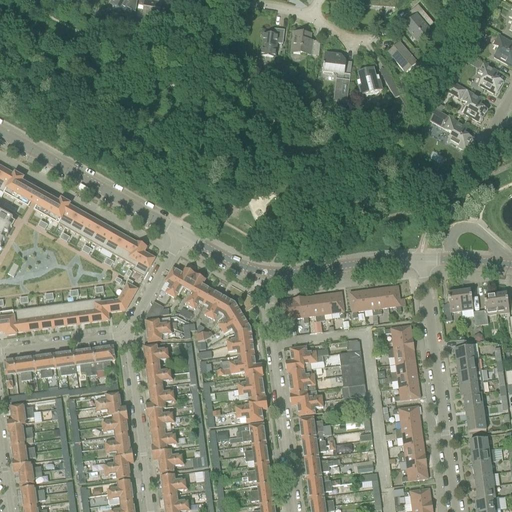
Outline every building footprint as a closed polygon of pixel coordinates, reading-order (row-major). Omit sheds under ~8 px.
[(109,0),(109,5),(124,14),(127,9),(135,13),(137,0),(109,0)] [(139,0),(139,4),(138,7),(144,8),(143,12),(138,11),(136,23),(147,25),(149,17),(151,18),(150,21),(162,23),(166,4),(154,2),(154,3),(151,3),(151,0),(139,0)] [(417,7),(415,9),(407,15),(413,22),(411,24),(410,23),(404,28),(419,45),(432,35),(427,30),(433,25),(417,7)] [(264,35),(263,45),(261,57),(275,59),(277,45),(283,46),(284,32),(274,30),(273,36),(264,35)] [(294,34),(292,44),(291,54),(318,58),(320,43),(305,42),(306,35),(294,34)] [(493,59),(502,64),(511,69),(511,66),(511,51),(511,48),(511,44),(498,36),(493,46),(498,49),(493,59)] [(399,44),(387,54),(394,62),(405,75),(413,69),(417,73),(421,70),(421,69),(425,66),(411,50),(407,53),(406,52),(399,44)] [(323,65),(322,74),(333,75),(334,73),(337,75),(336,77),(336,81),(333,102),(347,104),(349,82),(350,74),(352,64),(344,63),(343,63),(342,64),(339,63),(340,61),(340,57),(324,55),(323,65)] [(478,87),(487,92),(495,97),(503,83),(495,79),(498,73),(483,64),(477,74),(483,77),(478,87)] [(377,94),(378,93),(382,92),(378,77),(375,78),(373,70),(358,74),(360,82),(357,83),(360,97),(364,96),(364,97),(366,97),(367,97),(369,97),(371,97),(372,96),(374,96),(375,95),(377,94)] [(392,80),(385,84),(395,99),(401,96),(392,80)] [(451,83),(445,94),(460,102),(461,100),(463,101),(467,92),(451,83)] [(462,115),(471,120),(480,125),(487,111),(480,107),(483,101),(467,92),(462,102),(467,105),(462,115)] [(435,111),(429,122),(451,135),(446,143),(464,153),(472,139),(464,135),(467,129),(440,114),(435,111)] [(2,169),(0,173),(0,193),(3,195),(13,175),(2,169)] [(13,175),(3,195),(14,201),(24,184),(21,182),(23,179),(14,174),(13,175)] [(242,192),(249,196),(256,183),(249,179),(242,192)] [(24,184),(14,201),(28,209),(30,204),(33,205),(36,207),(33,212),(47,219),(56,202),(43,194),(40,193),(37,191),(24,184)] [(56,202),(47,219),(58,226),(69,206),(69,205),(61,200),(59,203),(56,202)] [(69,206),(58,226),(69,232),(80,212),(69,206)] [(0,248),(4,241),(1,239),(4,234),(7,235),(11,228),(9,226),(12,220),(0,212),(0,248)] [(90,219),(80,212),(69,232),(80,238),(90,219)] [(101,225),(90,219),(80,238),(91,244),(101,225)] [(101,250),(112,231),(101,225),(91,244),(101,250)] [(112,256),(123,237),(112,231),(101,250),(112,256)] [(123,237),(112,256),(123,262),(134,243),(123,237)] [(134,243),(123,262),(134,268),(143,253),(146,248),(137,243),(137,244),(134,243)] [(144,279),(154,260),(143,253),(134,268),(132,272),(144,279)] [(13,265),(7,275),(13,278),(18,268),(13,265)] [(165,294),(169,297),(181,274),(172,269),(164,284),(169,286),(165,294)] [(181,288),(186,291),(195,275),(185,270),(182,275),(181,274),(169,297),(174,300),(181,288)] [(184,305),(189,308),(201,286),(204,280),(195,275),(186,291),(191,293),(184,305)] [(125,312),(137,291),(127,285),(117,301),(125,312)] [(192,303),(189,308),(194,311),(199,303),(203,305),(211,291),(204,287),(202,286),(201,286),(192,303)] [(397,288),(385,289),(388,309),(395,308),(396,314),(401,314),(400,308),(399,301),(397,288)] [(385,289),(373,291),(377,317),(381,316),(380,310),(388,309),(385,289)] [(204,316),(209,319),(221,296),(211,291),(203,305),(208,308),(204,316)] [(373,291),(361,293),(364,313),(371,312),(372,317),(377,317),(373,291)] [(470,291),(459,293),(461,313),(462,320),(473,318),(473,314),(472,311),(473,311),(471,301),(470,291)] [(364,313),(361,293),(349,294),(353,320),(357,320),(356,314),(364,313)] [(461,313),(459,293),(447,294),(449,309),(443,310),(445,323),(451,323),(450,314),(461,313)] [(341,294),(329,296),(331,316),(339,315),(339,321),(344,320),(341,294)] [(506,294),(495,296),(497,316),(509,314),(506,294)] [(218,314),(221,317),(234,304),(221,296),(209,319),(214,322),(218,314)] [(329,296),(317,298),(320,323),(324,323),(324,317),(331,316),(329,296)] [(485,312),(479,313),(481,327),(483,340),(491,339),(489,326),(498,324),(497,316),(495,296),(483,298),(485,312)] [(305,298),(293,300),(295,320),(303,320),(303,326),(308,325),(307,319),(305,298)] [(305,298),(307,319),(315,318),(315,324),(317,324),(319,323),(320,323),(317,298),(305,299),(305,298)] [(295,320),(293,300),(292,300),(292,301),(280,302),(281,309),(284,328),(289,327),(288,322),(295,320)] [(103,323),(100,304),(100,301),(88,302),(90,324),(103,323)] [(125,312),(117,301),(100,304),(103,323),(108,322),(107,315),(125,312)] [(90,324),(88,302),(75,304),(78,326),(90,324)] [(78,326),(75,304),(63,306),(66,328),(78,326)] [(153,304),(144,319),(144,320),(157,318),(158,318),(161,311),(162,309),(153,304)] [(225,321),(218,325),(219,328),(220,330),(221,331),(242,316),(234,304),(221,317),(225,321)] [(66,328),(63,306),(50,307),(53,329),(66,328)] [(53,329),(50,307),(38,309),(41,331),(53,329)] [(41,331),(38,309),(25,311),(28,333),(41,331)] [(28,333),(25,311),(13,313),(16,334),(28,333)] [(1,314),(3,334),(5,333),(6,337),(16,336),(16,334),(13,313),(1,314)] [(481,327),(479,313),(473,314),(473,318),(475,328),(481,327)] [(242,316),(221,331),(222,332),(224,335),(231,330),(233,336),(250,329),(250,328),(242,316)] [(144,322),(146,333),(171,330),(170,324),(159,326),(159,320),(144,322)] [(313,324),(314,335),(320,334),(321,334),(320,326),(320,325),(320,323),(319,323),(317,324),(315,324),(313,324)] [(391,335),(392,342),(412,340),(412,339),(410,328),(384,331),(385,336),(391,335)] [(226,342),(227,348),(252,344),(250,329),(233,336),(235,341),(226,342)] [(171,330),(146,333),(147,344),(161,342),(161,336),(171,335),(171,330)] [(197,336),(196,336),(197,342),(197,344),(205,342),(208,341),(213,337),(210,334),(207,334),(202,335),(197,336)] [(387,351),(387,355),(414,352),(412,340),(392,342),(393,350),(387,351)] [(348,345),(346,346),(347,355),(356,354),(360,353),(359,344),(356,342),(348,343),(348,345)] [(204,343),(197,344),(198,352),(205,351),(204,343)] [(454,350),(456,363),(473,360),(471,344),(456,343),(457,350),(454,350)] [(236,352),(237,358),(254,356),(252,344),(227,348),(228,353),(236,352)] [(143,348),(144,359),(169,355),(168,350),(157,351),(157,346),(143,348)] [(112,348),(102,349),(105,371),(106,372),(111,371),(111,370),(110,362),(114,362),(112,348)] [(102,349),(93,350),(95,364),(96,373),(106,372),(105,371),(102,349)] [(306,349),(289,351),(291,360),(291,362),(316,359),(315,353),(306,354),(306,349)] [(93,350),(82,352),(85,374),(86,378),(96,377),(96,376),(96,373),(95,364),(93,350)] [(82,352),(73,353),(75,367),(79,366),(81,375),(85,374),(82,352)] [(394,359),(395,366),(415,364),(413,353),(414,352),(387,355),(388,360),(394,359)] [(73,353),(63,354),(66,377),(76,376),(75,367),(73,353)] [(210,353),(199,355),(199,361),(211,359),(210,353)] [(343,356),(338,356),(340,368),(355,366),(356,366),(361,365),(361,364),(360,353),(356,354),(347,355),(343,356)] [(63,354),(53,356),(55,370),(59,369),(61,378),(66,377),(63,354)] [(144,359),(145,369),(160,367),(159,362),(169,360),(169,355),(144,359)] [(53,356),(43,357),(46,379),(46,380),(51,379),(50,370),(55,370),(53,356)] [(229,364),(230,370),(255,366),(254,356),(237,358),(238,363),(229,364)] [(43,357),(33,358),(35,372),(40,372),(41,380),(46,380),(46,379),(43,357)] [(33,358),(23,360),(26,382),(31,382),(31,381),(30,373),(35,372),(33,358)] [(291,362),(285,363),(286,374),(287,374),(304,372),(311,371),(310,365),(316,364),(322,363),(321,358),(316,359),(291,362)] [(23,360),(13,361),(15,375),(20,375),(21,383),(26,382),(23,360)] [(456,363),(457,375),(480,372),(479,360),(473,360),(456,363)] [(15,375),(13,361),(3,362),(7,390),(12,389),(11,376),(15,375)] [(390,375),(391,379),(416,376),(415,364),(395,366),(396,374),(390,375)] [(355,366),(340,368),(341,378),(357,376),(363,375),(361,365),(356,366),(355,366)] [(244,374),(245,379),(263,377),(261,366),(255,366),(230,370),(230,376),(244,374)] [(145,369),(147,380),(171,376),(171,371),(160,372),(160,367),(145,369)] [(304,372),(287,374),(289,385),(314,382),(313,376),(311,376),(311,371),(304,372)] [(457,375),(459,387),(482,383),(481,372),(480,372),(457,375)] [(357,376),(341,378),(342,389),(359,387),(364,386),(363,375),(357,376)] [(147,380),(148,390),(162,388),(162,383),(172,382),(171,376),(147,380)] [(397,383),(398,390),(418,388),(416,376),(391,379),(391,384),(397,383)] [(237,386),(238,392),(263,388),(262,378),(263,378),(263,377),(245,379),(246,384),(237,386)] [(314,382),(289,385),(290,395),(290,396),(307,394),(315,393),(315,387),(314,382)] [(482,383),(459,387),(460,398),(481,396),(484,395),(482,383)] [(342,389),(341,389),(342,400),(360,398),(366,397),(364,386),(359,387),(342,389)] [(148,390),(150,401),(174,398),(174,392),(163,393),(162,388),(148,390)] [(263,388),(238,392),(238,397),(247,395),(248,399),(248,401),(248,402),(266,399),(264,399),(263,388)] [(418,388),(398,390),(399,398),(393,399),(394,403),(420,400),(418,388)] [(290,396),(289,396),(291,408),(297,407),(321,403),(321,398),(317,398),(316,398),(315,393),(307,394),(290,396)] [(95,402),(96,408),(120,405),(119,394),(105,396),(105,401),(95,402)] [(463,399),(464,410),(482,408),(481,396),(460,398),(460,399),(463,399)] [(145,405),(146,412),(165,410),(165,404),(175,403),(174,398),(150,401),(150,404),(145,405)] [(241,407),(235,408),(236,415),(261,411),(267,410),(266,399),(248,402),(249,406),(241,407)] [(322,408),(321,403),(297,407),(298,418),(315,416),(314,410),(322,408)] [(19,405),(9,407),(10,417),(33,414),(32,408),(24,410),(23,405),(19,405)] [(108,417),(111,417),(126,415),(125,407),(121,408),(120,405),(96,408),(96,413),(107,412),(108,417)] [(399,416),(400,423),(419,421),(418,408),(392,412),(393,417),(399,416)] [(464,410),(466,422),(484,420),(482,408),(464,410)] [(56,411),(50,412),(52,422),(57,421),(63,420),(62,410),(56,411)] [(148,420),(149,423),(174,419),(173,414),(162,415),(162,410),(165,410),(146,412),(147,420),(148,420)] [(261,411),(236,415),(236,420),(245,418),(246,425),(262,423),(261,411)] [(6,421),(7,427),(22,425),(26,425),(25,420),(34,419),(33,414),(10,417),(11,421),(6,421)] [(102,423),(102,429),(127,425),(126,422),(127,422),(126,415),(111,417),(112,422),(102,423)] [(149,423),(150,433),(164,431),(164,426),(174,424),(174,419),(149,423)] [(299,421),(300,431),(322,428),(322,423),(313,424),(313,419),(299,421)] [(484,420),(466,422),(468,434),(486,432),(484,420)] [(395,436),(421,432),(419,421),(400,423),(401,431),(395,431),(395,436)] [(9,434),(9,437),(32,434),(31,429),(23,430),(22,426),(26,425),(7,427),(8,434),(9,434)] [(114,432),(114,438),(128,436),(127,425),(102,429),(103,434),(114,432)] [(241,433),(242,439),(264,436),(263,425),(249,427),(249,432),(241,433)] [(321,433),(322,438),(331,437),(330,427),(322,428),(323,433),(321,433)] [(300,431),(301,441),(322,438),(321,433),(323,433),(322,428),(300,431)] [(150,433),(152,444),(176,440),(176,435),(165,436),(164,431),(150,433)] [(216,441),(227,440),(226,434),(220,435),(220,432),(215,433),(216,441)] [(402,440),(403,447),(423,444),(421,432),(395,436),(396,439),(396,440),(402,440)] [(9,437),(11,447),(25,445),(33,444),(32,434),(9,437)] [(104,445),(105,450),(130,447),(128,436),(114,438),(115,443),(104,445)] [(251,443),(251,448),(266,446),(264,436),(242,439),(236,439),(237,445),(251,443)] [(301,441),(303,451),(325,448),(324,442),(322,443),(322,438),(301,441)] [(152,447),(151,447),(152,454),(171,452),(172,451),(171,446),(177,446),(176,440),(152,444),(152,447)] [(469,442),(470,455),(488,452),(487,440),(469,442)] [(398,455),(398,460),(425,456),(424,456),(423,444),(403,447),(404,454),(398,455)] [(11,447),(12,457),(35,454),(34,449),(25,450),(25,445),(11,447)] [(252,452),(244,453),(245,459),(267,456),(266,446),(251,448),(252,452)] [(113,459),(132,457),(131,450),(130,450),(130,447),(105,450),(106,455),(117,454),(117,459),(113,459)] [(325,448),(303,451),(304,461),(318,459),(318,454),(326,453),(325,448)] [(158,461),(158,464),(183,461),(182,456),(172,458),(171,452),(152,454),(153,462),(158,461)] [(470,455),(472,466),(490,464),(494,463),(493,452),(488,452),(470,455)] [(13,461),(11,461),(12,467),(28,465),(27,465),(27,463),(27,460),(35,459),(35,454),(12,457),(13,461)] [(267,456),(245,459),(245,464),(247,464),(247,468),(254,468),(268,466),(267,456)] [(405,463),(406,471),(426,468),(425,456),(398,460),(399,464),(405,463)] [(103,466),(104,471),(129,468),(128,465),(133,465),(132,457),(113,459),(114,465),(103,466)] [(304,461),(305,471),(328,468),(327,462),(319,463),(318,459),(304,461)] [(183,461),(158,464),(160,475),(174,473),(173,468),(183,467),(183,461)] [(354,476),(357,475),(356,468),(372,466),(372,462),(353,465),(354,476)] [(472,466),(474,478),(491,476),(490,464),(472,466)] [(18,473),(18,477),(41,474),(40,468),(32,469),(31,465),(12,467),(13,474),(18,473)] [(247,473),(247,479),(270,476),(268,466),(254,468),(255,472),(247,473)] [(372,466),(356,468),(357,475),(373,473),(372,466)] [(129,468),(104,471),(105,477),(115,475),(116,481),(130,479),(129,468)] [(305,471),(307,481),(321,479),(320,474),(328,473),(328,468),(305,471)] [(426,468),(406,471),(407,478),(401,479),(402,484),(418,482),(427,480),(426,469),(427,469),(426,468)] [(41,474),(18,477),(20,487),(34,485),(33,480),(41,479),(41,474)] [(369,476),(361,477),(362,484),(371,483),(377,482),(376,475),(369,476)] [(160,478),(161,489),(186,486),(185,480),(175,482),(174,476),(160,478)] [(256,483),(257,488),(271,486),(270,476),(247,479),(248,484),(256,483)] [(474,478),(475,490),(493,488),(491,476),(474,478)] [(321,479),(307,481),(308,491),(330,488),(330,483),(329,483),(328,478),(321,479)] [(107,491),(107,496),(132,493),(131,482),(117,484),(117,489),(107,491)] [(161,489),(163,500),(177,498),(176,492),(187,491),(186,486),(161,489)] [(249,493),(250,499),(272,496),(271,486),(257,488),(257,492),(249,493)] [(20,489),(22,500),(44,497),(43,492),(35,493),(34,488),(20,489)] [(330,488),(308,491),(309,501),(323,499),(324,499),(323,494),(331,493),(330,488)] [(474,502),(495,500),(493,488),(475,490),(477,502),(474,502)] [(410,498),(411,505),(431,503),(431,502),(430,502),(429,490),(403,494),(404,499),(410,498)] [(119,500),(119,505),(133,504),(132,493),(107,496),(108,502),(119,500)] [(259,503),(259,507),(274,506),(272,496),(250,499),(251,504),(259,503)] [(22,500),(23,510),(37,508),(37,503),(45,502),(44,497),(22,500)] [(163,500),(164,510),(189,507),(188,501),(178,503),(177,498),(163,500)] [(323,499),(309,501),(311,511),(333,508),(332,502),(324,504),(324,503),(324,499),(323,499)] [(474,502),(475,511),(493,511),(494,511),(500,511),(498,499),(495,500),(474,502)] [(432,511),(431,503),(411,505),(411,511),(432,511)]
